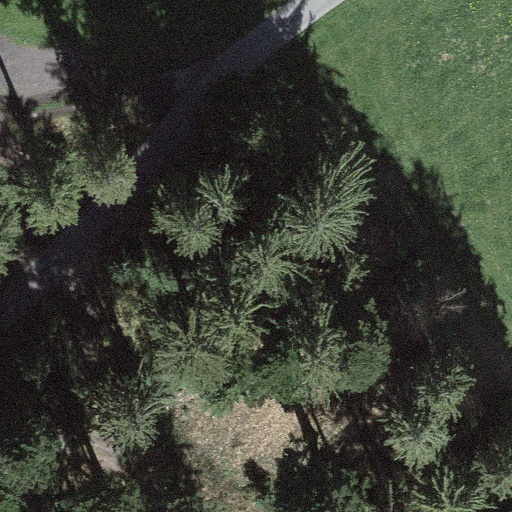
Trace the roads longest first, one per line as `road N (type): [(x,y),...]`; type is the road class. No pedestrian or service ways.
road 1 (unclassified): [(0,318),(203,102),(316,0)]
road 2 (track): [(128,186),(0,62)]
